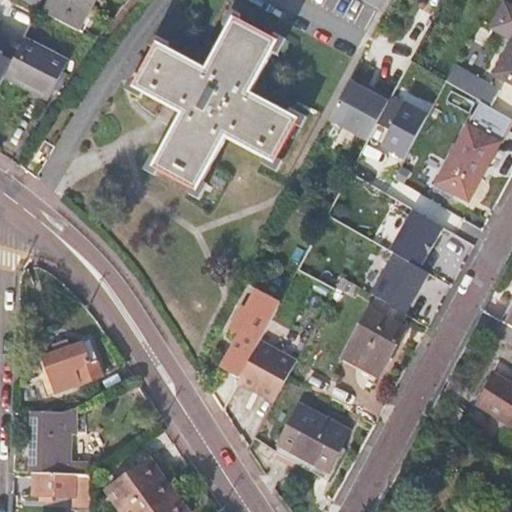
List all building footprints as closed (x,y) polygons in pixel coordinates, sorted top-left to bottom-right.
[(36,10),(41,13),(47,0),(46,0),(36,0),(32,8),(36,10)] [(58,0),(49,17),(81,33),(98,0),(58,0)] [(139,14),(149,0),(136,0),(130,8),(139,14)] [(360,0),(382,12),(388,0),(360,0)] [(497,29),(511,36),(511,52),(499,76),(511,82),(511,7),(510,6),(497,29)] [(252,94),(281,42),(236,19),(209,69),(160,42),(135,88),(183,114),(154,169),(199,194),(228,139),(279,166),(303,122),(252,94)] [(0,93),(23,48),(0,36),(0,93)] [(28,42),(7,85),(49,106),(71,64),(28,42)] [(451,83),(486,103),(495,108),(504,92),(460,66),(451,83)] [(354,83),(333,121),(371,142),(395,99),(378,90),(375,94),(354,83)] [(472,205),(511,132),(511,118),(495,108),(486,103),(440,187),(472,205)] [(398,149),(395,156),(405,162),(409,154),(398,149)] [(358,204),(342,196),(339,201),(376,221),(378,217),(379,216),(376,215),(405,162),(395,156),(391,164),(382,159),(358,204)] [(318,241),(354,261),(376,221),(339,201),(318,241)] [(449,255),(467,223),(441,207),(423,240),(449,255)] [(376,221),(354,261),(383,277),(407,234),(378,217),(376,221)] [(257,310),(242,338),(260,348),(262,345),(295,283),(271,270),(261,290),(257,288),(248,305),(257,310)] [(385,376),(414,321),(380,301),(350,357),(385,376)] [(509,328),(511,322),(511,306),(502,324),(509,328)] [(511,349),(511,329),(509,328),(502,324),(486,315),(477,331),(511,349)] [(230,375),(213,394),(226,412),(241,384),(260,348),(242,338),(224,370),(230,375)] [(50,374),(41,378),(47,397),(101,378),(90,343),(73,348),(70,341),(53,347),(56,354),(45,358),(50,374)] [(260,348),(241,384),(278,404),(299,364),(262,345),(260,348)] [(35,361),(41,378),(50,374),(45,358),(35,361)] [(483,409),(511,424),(511,388),(498,381),(483,409)] [(63,413),(36,412),(33,472),(35,472),(92,474),(94,473),(94,462),(73,462),(73,434),(80,434),(81,407),(63,413)] [(331,475),(352,435),(304,410),(283,450),(331,475)] [(171,497),(147,464),(108,492),(121,511),(186,511),(174,494),(171,497)] [(92,474),(35,472),(35,496),(77,497),(77,504),(94,505),(94,473),(92,474)]
